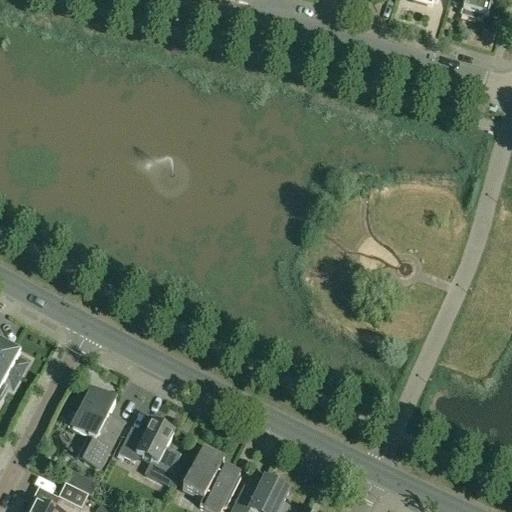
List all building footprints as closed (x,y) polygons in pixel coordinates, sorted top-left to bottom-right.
[(411,0),(411,2),(432,8),(433,3),(437,4),(438,0),(411,0)] [(483,18),(487,19),(492,0),(460,0),(460,2),(465,4),(461,17),(482,23),(483,18)] [(0,401),(7,389),(12,392),(17,383),(18,383),(21,376),(26,367),(17,362),(20,356),(0,345),(0,401)] [(76,415),(69,431),(72,432),(72,433),(94,444),(84,464),(99,472),(122,428),(107,420),(115,406),(92,394),(80,417),(76,415)] [(169,490),(180,468),(176,466),(181,458),(166,451),(174,436),(152,425),(146,438),(131,431),(118,457),(133,465),(137,458),(151,465),(145,477),(169,490)] [(218,473),(220,471),(224,462),(203,451),(182,493),(203,504),(200,510),(203,511),(221,511),(223,510),(225,511),(240,481),(238,479),(240,476),(225,469),(222,475),(218,473)] [(245,491),(238,505),(234,511),(290,511),(282,508),(288,494),(265,482),(258,497),(245,491)] [(49,511),(34,504),(30,511),(80,511),(81,511),(58,501),(52,511),(49,511)]
